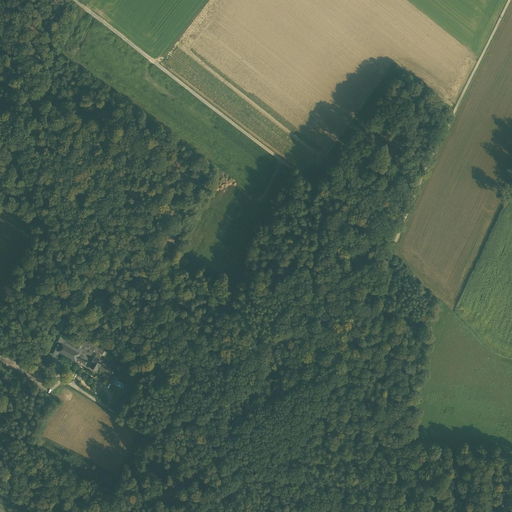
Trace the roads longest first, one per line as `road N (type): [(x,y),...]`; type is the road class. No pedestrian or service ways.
road 1 (track): [(392,246),(83,7)]
road 2 (track): [(213,460),(241,409),(351,348),(392,246)]
road 3 (track): [(392,246),(509,0)]
road 4 (track): [(213,460),(447,511)]
road 5 (track): [(0,185),(83,7)]
road 6 (track): [(71,385),(213,460)]
